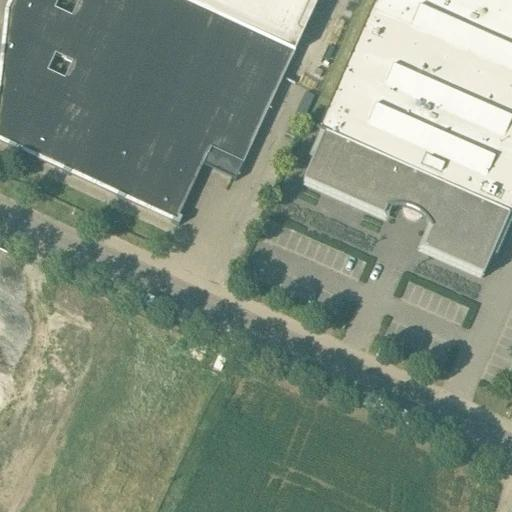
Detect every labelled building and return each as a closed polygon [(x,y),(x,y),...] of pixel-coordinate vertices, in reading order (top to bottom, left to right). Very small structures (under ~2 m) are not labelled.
[(210,13),(181,0),(9,0),(4,12),(0,49),(0,146),(178,228),(181,221),(179,220),(211,151),(243,166),(294,56),(210,17),(210,13)] [(181,0),(210,13),(210,17),(294,56),(319,0),(181,0)] [(425,224),(430,233),(422,253),(483,280),(509,220),(511,221),(511,6),(498,0),(375,0),(316,135),(323,138),(302,185),(383,220),(386,213),(396,212),(407,213),(417,217),(425,224)] [(316,70),(313,76),(320,80),(323,73),(316,70)] [(408,281),(401,298),(423,306),(429,289),(408,281)]
